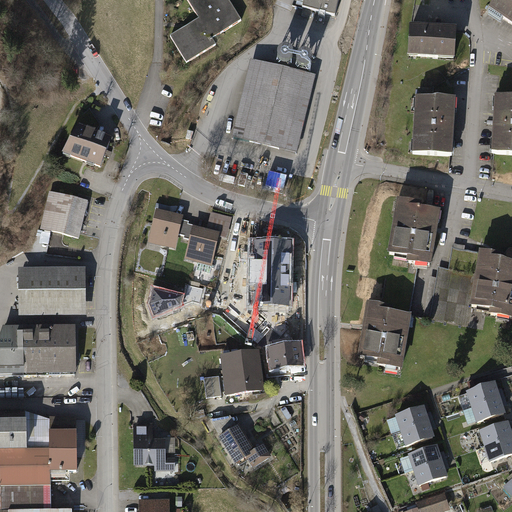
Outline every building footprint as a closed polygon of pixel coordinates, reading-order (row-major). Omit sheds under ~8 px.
[(228,0),(186,0),(199,20),(170,38),(187,64),(216,46),(212,40),(242,22),(228,0)] [(305,0),(303,10),(336,17),(339,0),(305,0)] [(511,0),(497,0),(488,15),(511,30),(511,0)] [(459,29),(411,26),(409,56),(457,59),(459,29)] [(279,58),(279,63),(281,67),(285,69),(289,69),(293,67),(295,62),(294,58),(291,55),(287,53),(282,55),(279,58)] [(299,63),(298,67),(300,72),(304,74),(309,74),(312,71),(314,67),(313,63),(310,59),(306,58),(302,59),(299,63)] [(317,78),(250,62),(231,141),(298,157),(317,78)] [(457,98),(416,95),(413,153),(453,155),(457,98)] [(511,98),(495,97),(491,154),(511,155),(511,98)] [(81,126),(64,156),(103,171),(115,141),(98,135),(99,133),(81,126)] [(50,193),(41,231),(80,240),(89,202),(50,193)] [(399,199),(390,253),(406,255),(405,263),(432,267),(441,211),(419,208),(420,202),(399,199)] [(207,231),(194,228),(186,261),(213,268),(220,239),(227,241),(232,219),(211,214),(207,231)] [(185,222),(159,215),(150,245),(176,252),(185,222)] [(291,240),(252,240),(250,304),(290,305),(291,240)] [(472,303),(491,306),(490,311),(511,314),(511,259),(504,258),(505,253),(481,249),(472,303)] [(83,312),(82,275),(23,276),(24,313),(83,312)] [(182,296),(153,289),(150,303),(155,315),(180,305),(182,296)] [(364,306),(356,358),(375,361),(375,366),(400,371),(410,313),(364,306)] [(7,331),(3,331),(0,341),(0,375),(24,375),(23,331),(23,326),(7,326),(7,331)] [(75,329),(49,330),(50,374),(77,373),(75,329)] [(49,330),(23,331),(24,375),(50,374),(49,330)] [(298,330),(268,335),(273,371),(304,366),(298,330)] [(261,356),(203,363),(207,402),(266,394),(261,356)] [(496,384),(468,394),(478,425),(507,415),(504,409),(508,408),(502,391),(499,392),(496,384)] [(424,405),(396,415),(407,447),(436,438),(424,405)] [(79,455),(87,455),(85,422),(77,422),(79,455)] [(509,422),(479,431),(490,463),(511,455),(511,428),(509,422)] [(50,511),(50,472),(75,472),(75,424),(0,423),(0,511),(50,511)] [(153,424),(136,424),(136,468),(157,468),(157,475),(178,475),(178,461),(170,461),(170,441),(153,442),(153,424)] [(240,427),(220,439),(240,471),(252,464),(257,472),(274,461),(265,448),(256,454),(240,427)] [(437,445),(408,455),(419,487),(448,477),(437,445)] [(511,479),(503,488),(511,497),(511,479)] [(444,493),(416,502),(418,507),(404,511),(442,511),(450,510),(444,493)]
